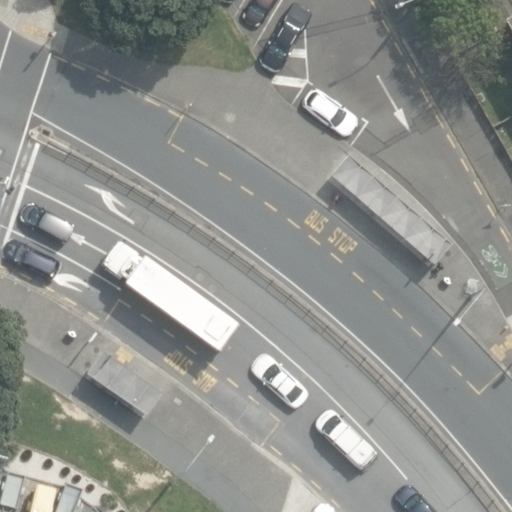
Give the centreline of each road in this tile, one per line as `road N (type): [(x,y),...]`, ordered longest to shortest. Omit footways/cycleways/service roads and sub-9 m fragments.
road 1 (secondary): [(0,73),(141,145),(268,223),(380,314),(511,447)]
road 2 (secondary): [(421,511),(261,354),(93,240),(0,192)]
